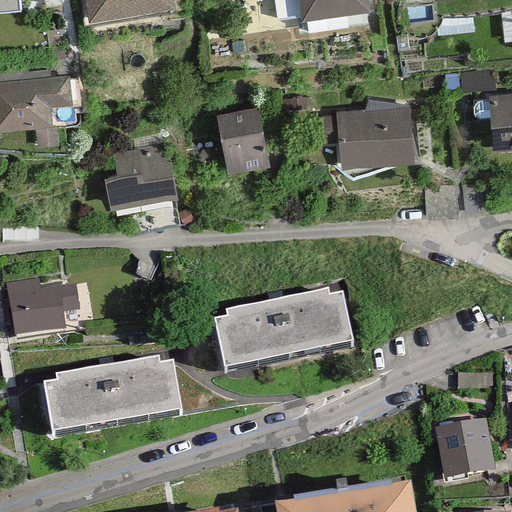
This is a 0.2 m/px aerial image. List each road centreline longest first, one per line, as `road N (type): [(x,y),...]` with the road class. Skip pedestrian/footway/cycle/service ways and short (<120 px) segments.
road 1 (residential): [(15,511),(302,426),(511,335)]
road 2 (residential): [(511,272),(445,242),(511,219)]
